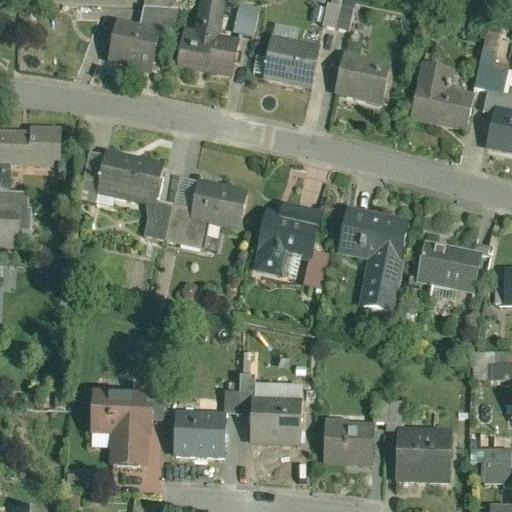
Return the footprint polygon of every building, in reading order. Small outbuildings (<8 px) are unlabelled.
[(143,0),(144,14),(178,14),(178,0),(143,0)] [(201,1),(193,36),(220,42),(228,7),(201,1)] [(326,7),(322,30),(345,35),(350,12),(326,7)] [(260,14),(238,9),(232,36),(253,41),(260,14)] [(144,14),(140,31),(162,37),(172,39),(178,14),(144,14)] [(106,68),(151,80),(162,37),(140,31),(118,25),(106,68)] [(203,78),(230,84),(239,47),(220,42),(193,36),(184,34),(175,74),(202,81),(203,78)] [(261,85),(307,94),(316,49),(269,40),(261,85)] [(332,101),(378,111),(387,67),(341,57),(332,101)] [(403,123),(460,136),(469,98),(439,91),(443,73),(415,67),(403,123)] [(511,159),(511,115),(492,110),(482,152),(511,159)] [(0,171),(9,172),(59,173),(60,135),(31,134),(31,138),(0,137),(0,171)] [(157,206),(164,168),(105,156),(104,163),(97,200),(147,210),(156,211),(157,206)] [(97,200),(104,163),(87,160),(78,206),(95,209),(97,200)] [(0,199),(8,200),(9,172),(0,171),(0,199)] [(191,213),(189,226),(207,230),(240,236),(248,197),(196,187),(191,213)] [(0,255),(18,256),(18,237),(30,237),(31,215),(19,215),(19,200),(8,200),(0,199),(0,255)] [(171,209),(157,206),(156,211),(147,210),(141,241),(164,245),(171,209)] [(302,262),(314,214),(279,206),(278,213),(266,210),(250,277),(274,282),(281,256),(302,262)] [(191,213),(171,209),(164,245),(203,253),(207,230),(189,226),(191,213)] [(402,226),(343,214),(333,259),(363,266),(352,312),(385,320),(397,269),(393,268),(402,226)] [(476,260),(420,248),(411,288),(467,300),(476,260)] [(511,273),(497,274),(496,316),(511,315),(511,273)] [(501,390),(509,390),(509,372),(481,373),(481,391),(501,390)] [(239,406),(252,407),(253,394),(253,387),(240,387),(239,406)] [(511,434),(511,389),(509,390),(501,390),(502,435),(511,434)] [(252,407),(251,455),(294,456),(296,396),(253,394),(252,407)] [(109,477),(147,478),(148,447),(152,448),(153,419),(149,419),(149,404),(135,403),(135,408),(109,407),(109,402),(92,402),(90,446),(110,446),(109,477)] [(367,434),(381,434),(382,411),(382,407),(367,407),(366,434),(367,434)] [(380,443),(391,443),(392,438),(397,439),(398,412),(382,411),(381,434),(380,443)] [(224,471),(226,425),(177,422),(175,469),(224,471)] [(366,476),(367,434),(366,434),(343,433),(343,429),(320,428),(318,474),(366,476)] [(390,492),(445,494),(447,440),(397,439),(392,438),(391,443),(390,492)] [(509,495),(510,484),(504,484),(505,459),(479,459),(479,495),(509,495)]
